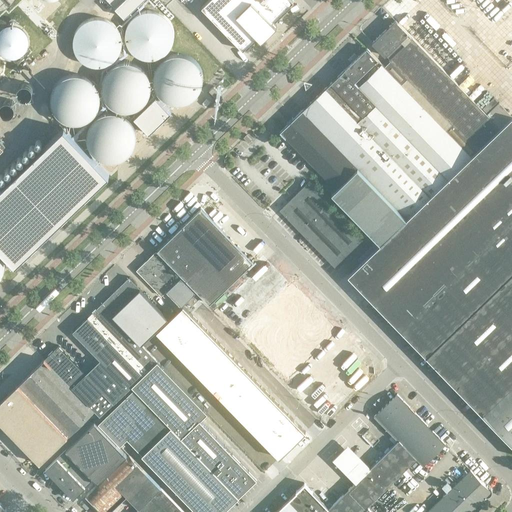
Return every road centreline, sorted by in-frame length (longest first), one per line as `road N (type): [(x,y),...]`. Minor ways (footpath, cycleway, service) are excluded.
road 1 (unclassified): [(398,364),(194,153)]
road 2 (tertiary): [(194,153),(0,340)]
road 3 (tertiary): [(352,0),(194,153)]
road 4 (unclassified): [(249,511),(398,364)]
road 5 (unclassified): [(511,481),(398,364)]
